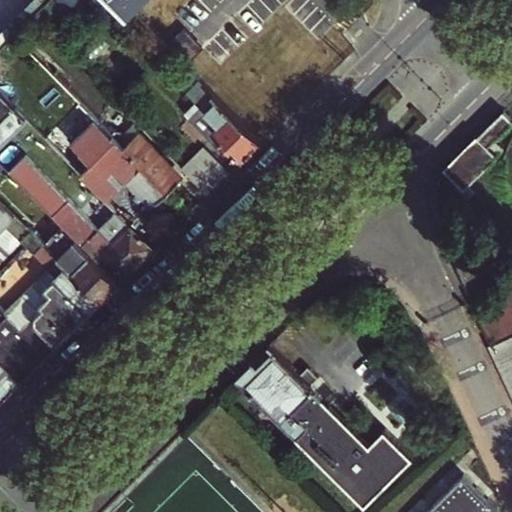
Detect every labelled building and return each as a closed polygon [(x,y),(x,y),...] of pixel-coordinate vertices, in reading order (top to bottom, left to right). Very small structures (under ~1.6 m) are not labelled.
[(0,344),(0,318),(7,312),(0,305),(0,260),(23,237),(33,228),(1,196),(0,197),(0,48),(16,33),(34,14),(48,0),(5,0),(0,6),(0,400),(34,366),(7,338),(0,344)] [(266,18),(272,24),(214,76),(251,117),(271,99),(262,89),(308,46),(275,10),(266,18)] [(0,77),(5,72),(30,47),(16,33),(0,48),(0,77)] [(250,126),(194,68),(182,81),(189,88),(188,90),(202,104),(190,116),(207,134),(214,127),(244,157),(263,139),(259,134),(250,126)] [(21,90),(5,72),(0,77),(0,87),(11,99),(21,90)] [(0,197),(1,196),(0,194),(0,120),(16,104),(11,99),(0,87),(0,197)] [(16,104),(0,120),(0,138),(26,113),(16,104)] [(511,126),(511,114),(509,111),(451,168),(469,187),(507,148),(499,140),(511,126)] [(137,118),(128,127),(136,135),(142,129),(145,126),(137,118)] [(133,174),(158,200),(170,188),(116,134),(105,123),(88,140),(98,149),(127,179),(133,174)] [(116,134),(170,188),(180,178),(154,152),(159,147),(142,129),(136,135),(128,127),(123,127),(116,134)] [(66,148),(82,165),(91,157),(75,140),(66,148)] [(98,149),(88,140),(85,142),(95,152),(98,149)] [(154,152),(180,178),(185,173),(159,147),(154,152)] [(198,158),(220,181),(231,171),(209,148),(198,158)] [(188,168),(210,191),(220,181),(198,158),(188,168)] [(153,205),(158,200),(133,174),(127,179),(153,205)] [(114,240),(100,226),(93,232),(65,204),(54,214),(56,216),(63,224),(83,242),(90,236),(127,273),(156,244),(123,211),(118,217),(127,227),(114,240)] [(56,216),(39,234),(46,241),(63,224),(56,216)] [(103,222),(100,226),(114,240),(127,227),(118,217),(107,227),(103,222)] [(57,252),(69,263),(103,298),(120,280),(83,242),(63,224),(46,241),(57,252)] [(23,237),(27,241),(47,262),(57,252),(46,241),(39,234),(33,228),(23,237)] [(103,298),(69,263),(49,283),(54,289),(44,299),(42,297),(38,301),(40,304),(19,324),(47,353),(103,298)] [(511,281),(474,298),(511,385),(511,281)] [(34,366),(47,353),(19,324),(8,314),(0,322),(0,331),(7,338),(34,366)] [(255,358),(239,374),(299,435),(311,423),(296,408),(316,387),(276,348),(260,364),(255,358)] [(466,472),(426,511),(488,511),(497,503),(466,472)]
